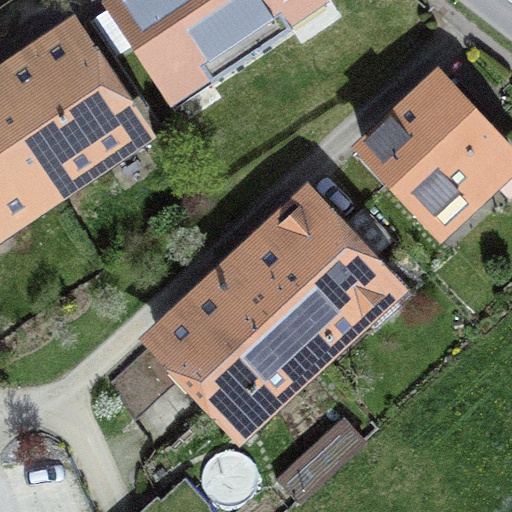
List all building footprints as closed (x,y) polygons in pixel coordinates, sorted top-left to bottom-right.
[(300,0),(119,0),(110,6),(166,90),(200,67),(212,83),(292,30),(281,13),(300,0)] [(0,109),(54,192),(136,137),(68,35),(0,80),(0,109)] [(479,206),(475,201),(511,166),(511,160),(484,131),(437,80),(365,149),(393,178),(425,212),(419,217),(442,242),(479,206)] [(0,227),(54,192),(0,109),(0,227)] [(335,234),(307,203),(232,271),(313,360),(362,315),(376,330),(413,296),(385,265),(373,276),(335,234)] [(214,402),(238,428),(313,360),(232,271),(157,339),(214,402)] [(344,423),(284,479),(302,499),(362,443),(344,423)]
